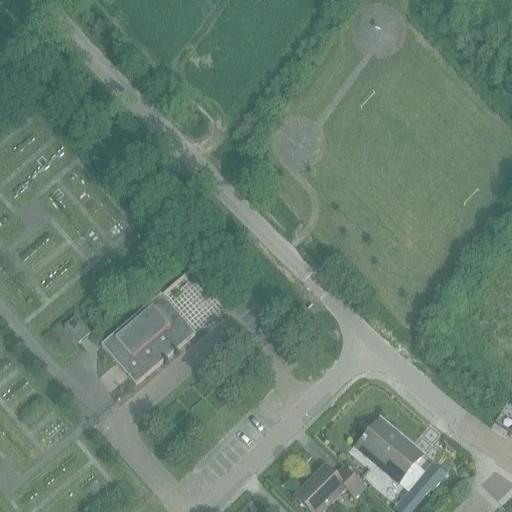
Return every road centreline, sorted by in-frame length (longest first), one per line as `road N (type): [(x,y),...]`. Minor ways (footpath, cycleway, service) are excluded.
road 1 (tertiary): [(368,341),(43,0)]
road 2 (tertiary): [(203,511),(368,341)]
road 3 (tertiary): [(511,459),(368,341)]
